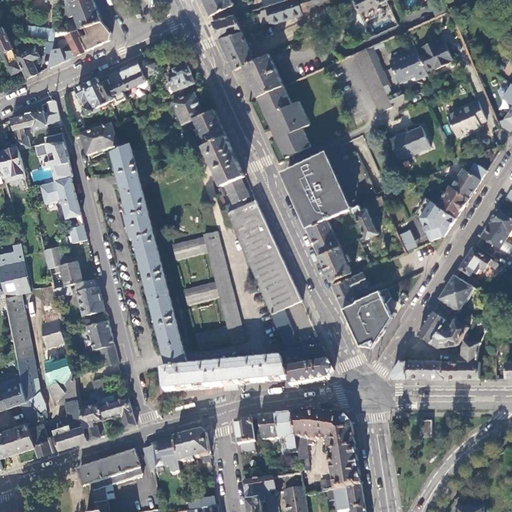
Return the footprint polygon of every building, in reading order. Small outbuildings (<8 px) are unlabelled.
[(57,24),(57,26),(56,31),(77,30),(81,29),(81,30),(86,28),(102,22),(95,4),(94,0),(80,0),(71,3),(72,5),(67,7),(69,17),(76,15),(80,26),(72,26),(57,24)] [(230,0),(203,0),(207,6),(211,17),(234,7),(230,0)] [(263,0),(266,8),(292,0),(263,0)] [(341,0),(292,0),(266,8),(267,12),(270,23),(271,25),(303,16),(303,14),(342,2),(341,0)] [(378,0),(356,0),(355,1),(361,14),(381,5),(378,0)] [(451,11),(446,0),(443,0),(432,5),(438,18),(451,11)] [(270,23),(267,12),(258,14),(261,25),(270,23)] [(243,35),(246,34),(244,30),(242,31),(236,17),(215,24),(219,34),(222,41),(243,35)] [(112,34),(102,22),(86,28),(89,35),(82,38),(88,51),(98,47),(111,41),(112,34)] [(57,26),(27,26),(26,38),(48,41),(55,42),(56,37),(56,31),(57,26)] [(15,51),(5,29),(0,30),(0,50),(3,49),(4,53),(4,54),(13,75),(24,70),(15,51)] [(77,30),(56,31),(56,37),(68,35),(75,50),(63,51),(63,48),(53,50),(53,55),(51,68),(67,61),(88,51),(82,38),(79,31),(78,31),(77,30)] [(246,67),(256,63),(253,56),(243,35),(222,41),(228,54),(233,64),(236,72),(246,67)] [(55,42),(48,41),(45,53),(53,55),(53,50),(55,42)] [(425,54),(421,56),(428,73),(437,69),(437,70),(453,63),(453,62),(455,61),(448,45),(442,47),(439,41),(423,48),(425,54)] [(19,49),(15,51),(24,70),(28,79),(33,77),(39,74),(34,61),(41,58),(36,47),(21,54),(19,49)] [(390,83),(374,47),(368,50),(384,86),(390,83)] [(368,50),(354,56),(380,114),(394,108),(384,86),(368,50)] [(421,56),(418,50),(391,62),(400,83),(417,76),(418,79),(428,74),(428,73),(421,56)] [(280,78),(270,57),(270,56),(256,63),(246,67),(255,88),(260,99),(285,88),(280,78)] [(145,58),(138,61),(146,78),(159,72),(159,65),(159,62),(149,60),(145,58)] [(146,78),(138,61),(129,65),(121,69),(126,80),(130,90),(148,82),(146,78)] [(169,75),(176,91),(195,83),(191,74),(192,74),(188,65),(176,70),(177,72),(169,75)] [(100,84),(98,79),(87,84),(77,89),(82,100),(84,99),(88,107),(86,107),(85,109),(89,115),(95,112),(95,113),(101,110),(100,107),(109,103),(100,84)] [(125,92),(130,90),(126,80),(112,86),(109,80),(100,84),(109,103),(117,99),(119,103),(129,99),(125,92)] [(511,85),(503,99),(511,104),(511,110),(506,120),(511,123),(511,85)] [(293,105),(285,88),(260,99),(265,110),(267,109),(270,116),(268,117),(274,131),(276,130),(284,147),(282,148),(287,159),(312,148),(304,130),(310,126),(300,103),(293,105)] [(196,119),(206,115),(195,92),(174,102),(184,125),(190,122),(196,119)] [(32,110),(12,119),(20,148),(20,150),(31,147),(28,136),(26,136),(24,128),(35,125),(36,128),(52,123),(62,123),(56,101),(54,100),(32,110)] [(480,125),(487,122),(478,102),(472,104),(472,105),(448,115),(457,138),(481,127),(480,125)] [(221,123),(215,110),(206,115),(196,119),(199,124),(201,128),(198,130),(200,135),(203,134),(208,145),(227,136),(221,123)] [(118,122),(115,116),(114,115),(100,121),(104,129),(118,122)] [(196,119),(190,122),(192,127),(199,124),(196,119)] [(119,146),(112,126),(82,137),(84,142),(88,156),(119,146)] [(423,128),(392,141),(401,162),(431,149),(423,128)] [(72,167),(64,133),(55,135),(46,138),(47,144),(36,146),(39,157),(50,154),(52,162),(51,162),(52,165),(55,179),(56,182),(72,178),(74,177),(72,167)] [(235,154),(227,136),(208,145),(205,146),(223,187),(241,179),(246,177),(235,154)] [(20,150),(20,148),(0,153),(0,161),(4,176),(25,171),(20,150)] [(139,170),(133,149),(114,158),(119,177),(130,220),(127,220),(130,230),(133,244),(136,244),(146,283),(152,306),(164,352),(184,348),(139,173),(139,170)] [(313,228),(329,221),(351,211),(325,154),(288,172),(313,228)] [(476,190),(487,172),(475,164),(469,173),(463,170),(451,189),(469,200),(476,190)] [(80,209),(72,178),(56,182),(40,186),(45,204),(61,200),(66,220),(82,216),(80,209)] [(226,207),(229,213),(246,205),(244,199),(249,196),(241,179),(223,187),(219,188),(219,191),(221,196),(229,192),(234,204),(226,207)] [(451,189),(450,188),(438,207),(457,220),(462,212),(469,200),(451,189)] [(384,204),(381,197),(361,207),(363,213),(368,211),(384,204)] [(451,228),(457,220),(438,207),(426,200),(418,213),(431,242),(441,237),(445,237),(451,228)] [(229,213),(235,228),(235,229),(272,315),(284,309),(302,301),(299,294),(295,286),(280,253),(257,201),(246,205),(229,213)] [(363,213),(361,207),(353,210),(367,241),(379,235),(368,211),(363,213)] [(511,231),(511,220),(498,211),(492,221),(493,222),(492,225),(490,224),(484,233),(481,238),(500,250),(511,231)] [(342,249),(329,221),(313,228),(309,230),(314,242),(321,258),(342,249)] [(70,236),(72,244),(88,241),(85,226),(69,230),(70,236)] [(411,231),(399,236),(406,253),(418,248),(411,231)] [(511,231),(500,250),(510,257),(511,253),(511,231)] [(246,341),(219,232),(205,236),(206,238),(209,252),(217,283),(221,297),(228,327),(232,341),(233,344),(246,341)] [(70,236),(59,239),(61,247),(72,244),(70,236)] [(209,252),(206,238),(174,247),(177,260),(209,252)] [(15,252),(0,255),(0,273),(5,297),(22,294),(31,292),(25,262),(26,262),(24,255),(21,244),(13,246),(15,252)] [(61,247),(45,250),(49,269),(61,266),(66,286),(70,285),(76,284),(83,282),(79,262),(66,265),(61,247)] [(346,258),(342,249),(321,258),(328,272),(333,283),(334,283),(353,274),(348,264),(351,263),(348,257),(346,258)] [(499,264),(474,249),(466,261),(460,270),(470,277),(473,272),(477,274),(480,268),(485,271),(488,266),(495,270),(494,273),(500,276),(507,267),(505,265),(500,262),(499,264)] [(371,288),(364,273),(335,286),(334,287),(345,310),(358,304),(354,295),(371,288)] [(473,288),(455,277),(446,293),(441,300),(459,311),(473,288)] [(95,280),(83,282),(76,284),(83,316),(104,312),(99,287),(97,288),(95,280)] [(189,305),(221,297),(217,283),(185,291),(189,305)] [(473,288),(483,295),(486,290),(477,283),(473,288)] [(72,295),(70,285),(66,286),(54,289),(56,297),(57,298),(72,295)] [(54,289),(54,286),(41,289),(43,302),(57,299),(57,298),(56,297),(54,289)] [(388,305),(392,299),(382,293),(358,304),(345,310),(351,322),(363,349),(375,350),(394,319),(390,311),(388,305)] [(22,294),(5,297),(21,377),(26,389),(38,386),(22,294)] [(57,299),(43,302),(45,309),(58,306),(57,299)] [(46,315),(60,313),(58,306),(45,309),(46,315)] [(448,317),(435,308),(430,318),(418,335),(433,344),(443,327),(447,322),(445,321),(448,317)] [(284,309),(272,315),(286,348),(288,353),(283,354),(284,360),(290,380),(292,387),(309,384),(329,380),(334,371),(323,346),(313,348),(302,350),(284,309)] [(73,374),(60,313),(46,315),(45,315),(46,325),(42,325),(47,350),(43,351),(49,385),(73,374)] [(498,327),(505,329),(507,320),(500,318),(498,327)] [(112,333),(109,321),(87,326),(94,352),(100,350),(115,346),(112,333)] [(459,346),(462,341),(469,330),(457,322),(453,328),(451,326),(448,330),(443,327),(433,344),(436,346),(439,348),(459,346)] [(200,349),(232,341),(228,327),(196,336),(199,344),(200,349)] [(460,381),(480,381),(480,362),(478,362),(478,349),(481,344),(465,344),(462,348),(461,353),(461,360),(455,361),(455,363),(444,363),(444,381),(460,381)] [(115,346),(100,350),(104,368),(120,364),(115,346)] [(184,348),(164,352),(164,355),(165,359),(169,372),(189,370),(189,367),(186,358),(184,348)] [(290,380),(284,360),(270,361),(269,357),(262,358),(262,362),(223,366),(223,362),(215,362),(215,367),(189,370),(169,372),(164,372),(166,393),(247,385),(290,380)] [(433,381),(444,381),(444,363),(401,362),(392,376),(394,381),(404,381),(433,381)] [(74,375),(73,374),(49,385),(47,385),(56,403),(60,399),(63,395),(65,404),(67,412),(63,413),(66,427),(55,431),(56,437),(55,437),(60,451),(76,446),(89,441),(82,408),(75,381),(74,375)] [(26,389),(21,377),(0,384),(0,411),(19,405),(31,424),(34,428),(43,416),(30,402),(26,389)] [(93,382),(98,405),(103,420),(122,415),(127,429),(137,425),(134,416),(127,392),(122,393),(124,398),(111,402),(109,397),(105,397),(101,380),(93,382)] [(46,405),(38,386),(26,389),(30,402),(43,416),(42,414),(47,410),(46,405)] [(98,405),(82,408),(89,441),(97,439),(108,435),(103,420),(98,405)] [(322,430),(321,414),(316,413),(308,413),(294,414),(296,429),(322,430)] [(296,429),(294,414),(284,415),(278,416),(281,438),(283,452),(300,452),(296,429)] [(330,415),(321,414),(322,430),(323,442),(328,443),(353,424),(346,417),(330,415)] [(60,451),(55,437),(50,438),(49,439),(42,420),(44,419),(43,416),(34,428),(30,429),(36,448),(40,458),(54,453),(60,451)] [(281,438),(278,416),(269,417),(261,417),(264,440),(281,438)] [(257,443),(253,419),(245,420),(236,423),(241,454),(257,452),(256,443),(257,443)] [(433,420),(422,420),(422,438),(433,437),(433,420)] [(357,448),(353,424),(328,443),(329,452),(357,448)] [(30,429),(29,426),(0,434),(0,459),(6,458),(36,448),(30,429)] [(323,442),(322,430),(296,429),(300,452),(302,468),(310,467),(307,445),(312,444),(312,440),(323,442)] [(182,438),(177,440),(180,462),(189,461),(189,463),(197,462),(196,458),(211,455),(208,435),(204,432),(190,436),(182,438)] [(180,462),(177,440),(167,442),(156,445),(159,466),(177,464),(178,467),(181,467),(180,462)] [(357,451),(357,448),(329,452),(334,481),(336,491),(363,486),(360,467),(357,451)] [(136,453),(80,471),(85,486),(92,484),(96,511),(162,511),(162,509),(145,511),(110,511),(108,500),(106,487),(143,475),(136,453)] [(276,490),(275,478),(246,483),(247,493),(249,505),(262,503),(262,504),(266,503),(264,492),(276,490)] [(336,491),(334,481),(327,482),(327,480),(322,481),(322,483),(324,493),(327,493),(336,491)] [(114,485),(106,487),(108,500),(116,499),(114,485)] [(327,493),(328,501),(337,500),(338,511),(344,511),(349,511),(367,508),(365,499),(363,486),(336,491),(327,493)] [(289,511),(288,511),(308,511),(305,488),(285,492),(289,511)] [(219,506),(218,497),(191,501),(193,510),(219,506)] [(262,503),(249,505),(250,511),(263,511),(262,504),(262,503)]
